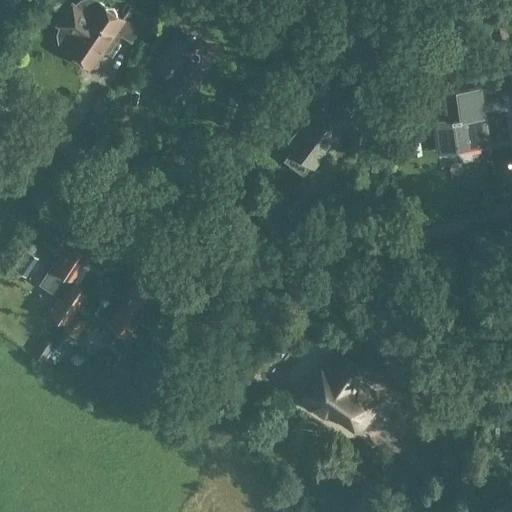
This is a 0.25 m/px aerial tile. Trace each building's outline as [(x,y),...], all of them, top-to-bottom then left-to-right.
[(148,19),(131,7),(122,20),(97,3),(89,16),(73,5),(59,25),(75,36),(66,49),(83,60),(84,64),(85,68),(89,70),(93,70),(97,69),(99,66),(99,62),(98,58),(116,32),(132,43),(148,19)] [(180,32),(160,61),(169,66),(170,71),(161,84),(186,101),(208,68),(198,62),(200,59),(199,54),(190,48),(195,42),(180,32)] [(511,46),(511,43),(492,46),(486,47),(487,53),(490,70),(511,66),(511,46)] [(434,121),(438,152),(490,145),(481,86),(442,91),(445,119),(434,121)] [(292,151),(285,160),(303,174),(310,165),(313,167),(344,127),(348,130),(358,117),(337,101),(328,113),(321,107),(301,133),(298,131),(289,142),(292,145),(289,149),(292,151)] [(41,283),(61,296),(50,311),(67,323),(87,293),(86,292),(71,282),(86,261),(90,255),(70,241),(41,283)] [(124,299),(110,289),(94,313),(118,330),(120,331),(129,318),(137,323),(138,322),(154,299),(134,285),(124,299)] [(76,337),(88,321),(76,312),(51,347),(59,352),(72,334),(76,337)] [(436,340),(470,339),(469,315),(435,316),(436,340)] [(134,331),(139,323),(138,322),(137,323),(129,318),(120,331),(118,330),(108,344),(123,354),(115,366),(139,382),(152,362),(128,346),(137,333),(134,331)] [(44,337),(31,356),(40,362),(53,343),(44,337)] [(318,375),(313,372),(301,390),(306,394),(301,402),(310,408),(312,405),(326,415),(330,408),(361,430),(381,401),(355,382),(356,380),(354,378),(356,375),(334,360),(330,365),(327,363),(318,375)]
